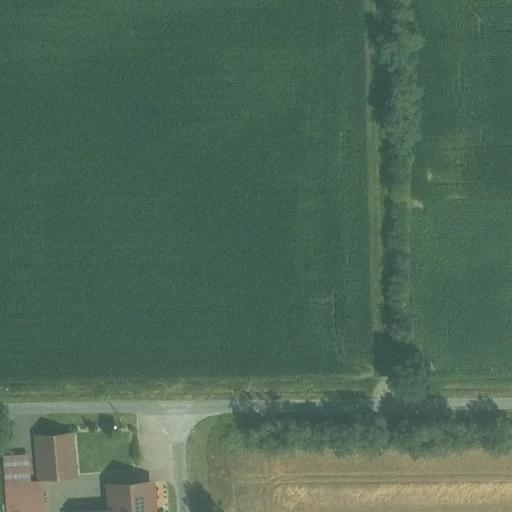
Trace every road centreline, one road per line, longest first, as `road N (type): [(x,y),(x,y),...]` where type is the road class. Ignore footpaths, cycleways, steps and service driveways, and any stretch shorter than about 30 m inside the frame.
road 1 (unclassified): [(177,387),(511,381)]
road 2 (unclassified): [(0,390),(177,387)]
road 3 (unclassified): [(177,387),(186,511)]
